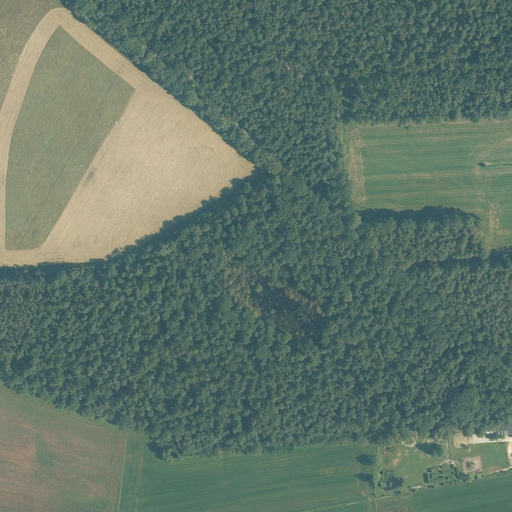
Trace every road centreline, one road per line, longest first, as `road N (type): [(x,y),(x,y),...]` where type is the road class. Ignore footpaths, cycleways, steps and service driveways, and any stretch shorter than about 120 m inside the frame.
road 1 (unclassified): [(511,252),(401,267),(95,0)]
road 2 (track): [(304,183),(171,311),(117,389)]
road 3 (track): [(511,361),(401,267)]
